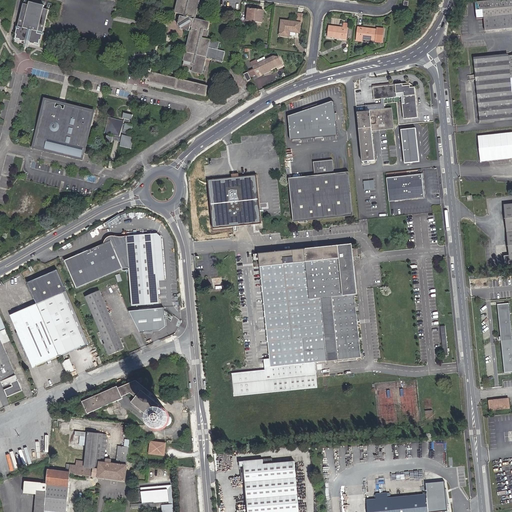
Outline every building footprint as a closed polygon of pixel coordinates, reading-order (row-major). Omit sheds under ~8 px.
[(178,0),(176,12),(185,15),(184,17),(181,16),(180,19),(179,20),(179,21),(179,24),(180,25),(182,28),(181,29),(184,30),(185,31),(187,30),(190,31),(191,27),(193,27),(184,61),(193,63),(192,65),(194,66),(192,72),(202,74),(206,57),(223,61),(225,52),(217,50),(219,42),(206,39),(210,23),(193,19),(193,17),(196,17),(199,0),(178,0)] [(511,0),(493,0),(475,2),(477,19),(484,18),(486,31),(511,28),(511,0)] [(26,4),(23,15),(21,15),(18,29),(23,30),(21,35),(26,36),(27,35),(28,35),(31,35),(31,36),(32,37),(36,38),(38,34),(43,35),(45,26),(43,26),(47,9),(44,9),(44,5),(30,2),(29,5),(26,4)] [(262,22),(264,10),(258,10),(250,9),(248,8),(247,20),(262,22)] [(291,21),(281,20),(280,35),(289,36),(290,31),(299,32),(300,23),(302,23),(303,14),(297,14),(296,22),(291,21)] [(343,23),(343,27),(329,25),(327,36),(347,39),(349,24),(343,23)] [(377,28),(377,30),(358,27),(356,40),(362,41),(363,38),(376,40),(376,41),(383,42),(385,28),(377,28)] [(511,55),(475,60),(481,121),(511,117),(511,84),(510,85),(509,78),(511,78),(511,55)] [(258,61),(257,59),(251,62),(254,68),(257,74),(269,68),(269,69),(277,66),(278,68),(283,65),(279,57),(273,56),(266,60),(265,58),(258,61)] [(269,69),(269,68),(257,74),(258,76),(270,70),(269,69)] [(206,96),(208,86),(146,71),(144,79),(150,80),(150,82),(204,95),(204,96),(206,96)] [(418,118),(415,88),(410,84),(373,88),(374,100),(402,97),(404,120),(418,118)] [(70,108),(88,112),(89,110),(61,103),(46,100),(35,146),(51,150),(52,148),(50,147),(49,148),(37,146),(48,102),(57,105),(56,106),(58,107),(59,106),(59,105),(60,105),(61,104),(63,104),(64,104),(65,105),(66,105),(67,106),(67,107),(68,109),(70,109),(70,108)] [(331,101),(287,116),(290,140),(337,136),(334,103),(331,101)] [(69,153),(83,157),(94,111),(89,110),(88,112),(70,108),(70,109),(68,109),(67,107),(67,106),(66,105),(65,105),(64,104),(63,104),(61,104),(60,105),(59,105),(59,106),(58,107),(56,106),(57,105),(48,102),(37,146),(49,148),(50,147),(52,148),(51,150),(66,154),(67,151),(69,152),(69,153)] [(372,131),(372,128),(393,126),(392,109),(358,113),(362,161),(375,160),(372,131)] [(125,119),(124,123),(110,119),(107,133),(114,135),(113,137),(107,135),(106,140),(112,142),(113,139),(121,142),(121,144),(130,147),(132,137),(128,136),(129,131),(131,132),(133,125),(129,124),(130,120),(131,120),(133,115),(124,113),(123,118),(125,119)] [(416,128),(401,130),(404,164),(420,162),(416,128)] [(511,132),(479,136),(482,161),(511,158),(511,132)] [(335,174),(333,160),(314,162),(315,176),(289,179),(294,222),(354,216),(350,172),(335,174)] [(425,198),(422,174),(387,178),(389,202),(425,198)] [(215,226),(211,182),(255,177),(259,221),(262,224),(257,175),(208,180),(213,229),(215,226)] [(255,177),(211,182),(215,226),(259,221),(255,177)] [(365,190),(375,189),(374,180),(363,181),(365,190)] [(159,236),(155,233),(124,236),(126,253),(123,254),(124,267),(127,266),(128,269),(132,306),(159,303),(156,277),(164,276),(159,236)] [(126,253),(124,236),(120,237),(113,236),(109,237),(107,239),(105,242),(105,244),(65,261),(78,289),(123,269),(128,269),(127,266),(124,267),(123,254),(126,253)] [(354,257),(358,256),(356,244),(259,254),(262,280),(255,281),(255,284),(262,284),(270,359),(264,359),(265,370),(232,374),(234,396),(317,388),(315,370),(317,370),(316,364),(361,359),(355,294),(357,294),(354,257)] [(37,365),(59,356),(89,343),(57,270),(27,283),(34,299),(36,304),(22,310),(15,313),(23,331),(18,333),(28,358),(33,356),(37,365)] [(226,283),(222,283),(222,284),(213,285),(214,294),(223,293),(224,294),(227,294),(226,283)] [(109,355),(123,349),(99,292),(85,297),(105,344),(104,345),(109,355)] [(511,332),(509,303),(498,304),(501,337),(499,337),(499,341),(502,341),(505,372),(511,371),(511,332)] [(0,382),(1,382),(2,385),(10,382),(11,383),(12,386),(4,390),(7,397),(22,391),(2,344),(11,341),(0,315),(0,382)] [(67,373),(74,370),(69,359),(62,362),(67,373)] [(151,393),(136,381),(125,385),(129,394),(130,393),(135,397),(131,403),(149,417),(159,405),(149,396),(151,393)] [(125,385),(118,388),(122,397),(129,394),(125,385)] [(118,388),(117,386),(103,393),(101,408),(122,399),(122,397),(118,388)] [(388,387),(388,399),(400,399),(400,387),(388,387)] [(87,414),(101,408),(103,393),(82,402),(87,414)] [(490,410),(510,408),(509,398),(489,401),(490,410)] [(162,415),(161,415),(160,416),(160,417),(159,417),(159,418),(159,419),(159,420),(159,421),(159,422),(159,423),(160,424),(161,425),(161,426),(162,426),(163,426),(164,427),(165,427),(166,427),(167,426),(168,426),(169,425),(170,425),(170,424),(171,423),(171,422),(172,421),(172,420),(171,419),(171,418),(171,417),(170,416),(170,415),(169,415),(168,414),(167,414),(166,414),(165,414),(164,414),(163,414),(162,415)] [(97,434),(87,433),(85,455),(84,466),(92,467),(94,467),(97,434)] [(99,468),(100,462),(103,462),(106,435),(97,434),(94,467),(99,468)] [(99,468),(98,476),(125,480),(127,460),(129,440),(124,440),(124,446),(118,446),(117,464),(111,463),(111,460),(106,459),(106,462),(103,462),(100,462),(99,468)] [(151,454),(165,456),(167,444),(152,442),(151,454)] [(240,466),(244,466),(245,480),(248,511),(292,511),(299,511),(298,501),(306,500),(304,472),(296,472),(295,460),(291,457),(240,461),(240,466)] [(67,464),(66,472),(59,471),(48,470),(47,484),(47,485),(59,486),(58,500),(67,501),(70,473),(91,475),(92,467),(84,466),(83,466),(84,461),(77,461),(76,465),(67,464)] [(92,467),(91,475),(98,476),(99,468),(94,467),(92,467)] [(46,488),(47,485),(47,484),(25,482),(13,481),(13,485),(25,486),(24,493),(37,494),(34,511),(44,511),(44,510),(46,488)] [(172,500),(170,484),(145,486),(146,502),(172,500)] [(58,500),(59,486),(47,485),(46,488),(44,510),(59,511),(65,511),(67,501),(58,500)] [(428,511),(427,494),(388,497),(388,492),(375,493),(376,498),(367,499),(366,485),(346,486),(346,488),(345,488),(347,511),(428,511)] [(172,500),(146,502),(145,486),(141,487),(143,503),(131,504),(131,507),(167,504),(167,503),(172,503),(172,500)] [(172,503),(167,503),(167,504),(167,511),(175,511),(175,503),(172,503)]
